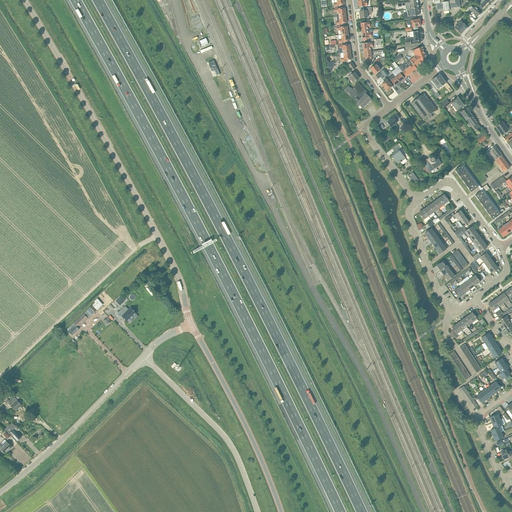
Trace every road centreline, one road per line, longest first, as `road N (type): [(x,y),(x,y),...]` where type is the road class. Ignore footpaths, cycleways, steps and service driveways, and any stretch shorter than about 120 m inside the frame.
road 1 (track): [(397,511),(273,257),(242,228),(216,174),(217,157),(132,0)]
road 2 (motorway): [(362,511),(216,210),(95,0)]
road 3 (motorway): [(73,0),(193,216),(340,511)]
road 4 (secondary): [(192,325),(174,267),(24,0)]
road 5 (secondary): [(281,511),(192,325)]
road 6 (unclassified): [(0,492),(143,355)]
road 7 (unclassified): [(257,511),(237,453),(143,355)]
road 8 (residential): [(500,246),(448,180),(415,200)]
road 9 (residential): [(415,200),(363,130),(388,106)]
road 10 (residential): [(415,200),(408,217),(448,309)]
